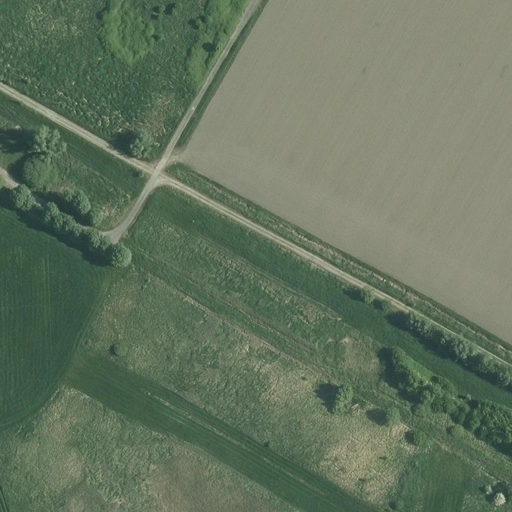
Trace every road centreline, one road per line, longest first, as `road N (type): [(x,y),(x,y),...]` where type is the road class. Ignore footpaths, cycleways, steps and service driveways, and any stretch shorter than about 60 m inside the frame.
road 1 (track): [(0,87),(511,368)]
road 2 (track): [(113,244),(511,477)]
